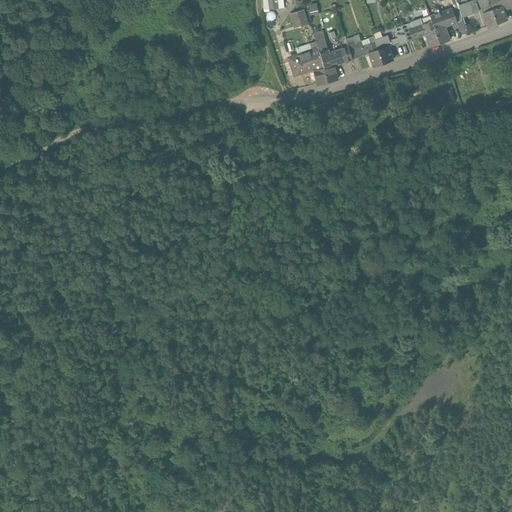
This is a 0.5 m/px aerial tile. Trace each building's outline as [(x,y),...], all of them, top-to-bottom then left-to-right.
[(263,0),(263,10),(284,8),(283,0),(263,0)] [(497,23),(489,2),(489,3),(487,0),(477,0),(478,0),(487,27),(497,23)] [(511,0),(487,0),(489,3),(489,2),(497,23),(506,20),(502,8),(509,6),(510,8),(511,6),(511,0)] [(474,1),(459,7),(463,18),(478,12),(474,1)] [(459,7),(458,6),(451,9),(456,23),(460,32),(467,29),(463,18),(459,7)] [(451,9),(430,17),(431,22),(435,30),(440,44),(449,40),(445,27),(456,23),(451,9)] [(303,10),(291,14),(294,27),(307,24),(303,10)] [(413,28),(410,30),(413,39),(414,39),(426,34),(431,47),(440,44),(435,30),(431,22),(413,28)] [(412,23),(402,27),(407,43),(414,41),(414,39),(413,39),(410,30),(413,28),(412,23)] [(325,38),(316,41),(316,42),(319,53),(328,51),(325,38)] [(374,41),(373,38),(368,40),(369,44),(362,47),(361,43),(354,45),(358,58),(370,54),(374,67),(382,64),(374,41)] [(384,38),(376,41),(376,40),(374,41),(382,64),(392,60),(384,38)] [(354,45),(352,39),(346,41),(348,48),(352,60),(358,58),(354,45)] [(316,42),(311,44),(313,51),(289,58),(294,75),(313,70),(317,85),(327,82),(322,60),(321,60),(319,53),(316,42)] [(348,48),(337,52),(341,64),(352,60),(348,48)] [(337,52),(329,54),(328,51),(319,53),(321,60),(322,60),(327,82),(336,80),(333,67),(341,64),(337,52)]
